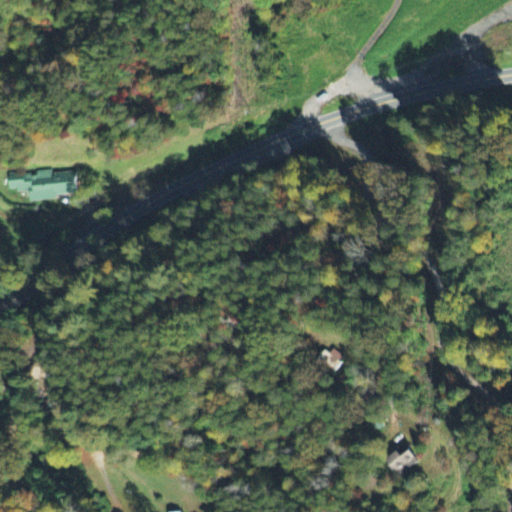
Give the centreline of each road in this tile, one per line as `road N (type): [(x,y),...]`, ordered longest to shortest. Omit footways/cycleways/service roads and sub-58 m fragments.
road 1 (primary): [(0,305),(101,231),(231,157),(375,102),(511,76)]
road 2 (residential): [(312,125),(361,148),(368,198),(434,275),(440,344),(490,395),(511,484)]
